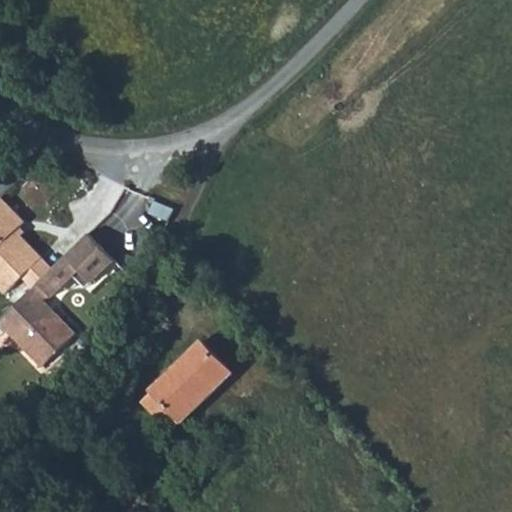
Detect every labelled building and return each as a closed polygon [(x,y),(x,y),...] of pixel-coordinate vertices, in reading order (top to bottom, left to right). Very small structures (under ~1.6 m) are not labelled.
[(0,289),(4,294),(22,277),(41,257),(15,230),(24,222),(0,197),(0,289)] [(22,277),(32,287),(37,282),(51,268),(41,257),(22,277)] [(32,287),(0,318),(0,323),(42,366),(76,333),(43,300),(49,294),(37,282),(32,287)] [(202,346),(154,394),(183,422),(231,374),(202,346)] [(170,435),(183,422),(154,394),(141,406),(170,435)] [(110,504),(120,511),(160,511),(163,509),(128,482),(110,504)]
